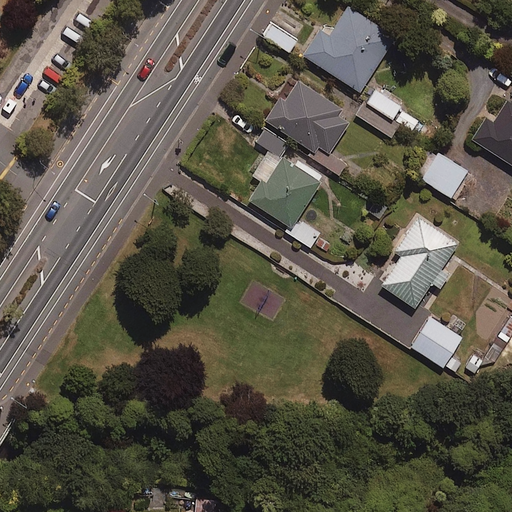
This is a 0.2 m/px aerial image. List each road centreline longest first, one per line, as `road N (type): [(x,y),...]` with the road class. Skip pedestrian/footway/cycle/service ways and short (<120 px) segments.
road 1 (secondary): [(181,82),(0,362)]
road 2 (secondary): [(53,208),(189,0)]
road 3 (secondary): [(181,82),(139,111),(87,193),(53,208)]
